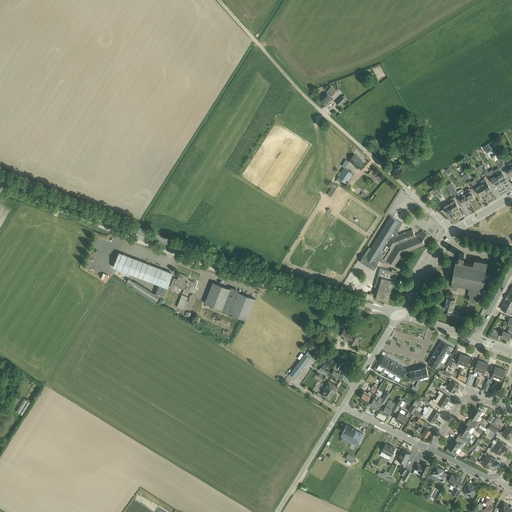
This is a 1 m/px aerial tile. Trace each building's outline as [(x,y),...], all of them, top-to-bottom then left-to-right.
[(327,105),(329,103),(332,99),(329,97),(330,96),(331,96),(336,91),(331,87),(326,92),(327,93),(326,94),(326,93),(321,99),(327,105)] [(396,149),(393,146),(388,150),(389,153),(388,154),(393,160),(401,154),(397,148),(396,149)] [(349,160),(358,168),(363,162),(354,154),(349,160)] [(337,178),(346,183),(353,173),(344,168),(337,178)] [(499,173),(496,174),(500,181),(506,178),(502,171),(500,169),(498,170),(499,173)] [(496,174),(493,176),(491,174),(489,175),(491,178),(495,184),(500,181),(496,174)] [(480,183),(485,192),(491,189),(485,178),(482,180),(483,181),(480,183)] [(456,191),(454,187),(451,182),(448,184),(451,189),(454,193),(456,191)] [(480,195),(485,192),(480,183),(477,185),(476,184),(474,185),(480,195)] [(454,193),(451,189),(448,184),(446,185),(449,190),(451,189),(454,193)] [(475,198),(469,188),(466,189),(467,191),(464,192),(470,201),(475,198)] [(457,193),(464,205),(470,201),(464,192),(463,190),(457,193)] [(448,202),(454,211),(459,208),(453,197),(451,199),(451,200),(448,202)] [(448,214),(454,211),(448,202),(445,204),(445,202),(442,204),(448,214)] [(399,235),(397,232),(397,231),(402,223),(391,216),(371,248),(369,247),(360,261),(374,270),(380,260),(384,263),(385,261),(387,262),(388,261),(395,265),(402,252),(403,252),(425,244),(424,241),(427,240),(430,234),(422,230),(420,233),(415,235),(413,229),(399,235)] [(159,284),(156,292),(161,293),(164,295),(171,278),(167,277),(169,272),(119,252),(113,267),(159,284)] [(483,288),(482,288),(482,286),(483,286),(484,282),(486,282),(488,282),(488,281),(489,280),(490,278),(489,276),(489,275),(487,274),(485,274),(486,270),(485,270),(486,267),(487,267),(486,267),(487,264),(487,263),(487,261),(474,259),(473,264),(462,262),(463,258),(464,253),(459,252),(458,257),(457,261),(456,261),(455,264),(454,264),(453,270),(451,269),(450,274),(452,274),(451,280),(452,280),(451,283),(453,283),(453,287),(453,288),(454,289),(455,289),(456,289),(456,288),(457,288),(458,284),(469,286),(468,292),(470,292),(469,301),(476,302),(479,294),(481,294),(481,292),(482,292),(483,288)] [(378,288),(375,298),(388,301),(389,300),(388,299),(393,282),(394,282),(394,281),(396,281),(399,273),(395,272),(396,270),(397,270),(392,269),(392,271),(380,267),(374,287),(378,288)] [(186,285),(187,285),(186,289),(193,292),(197,283),(188,279),(189,276),(180,273),(177,279),(174,277),(170,287),(174,288),(175,285),(184,289),(186,285)] [(133,287),(134,285),(135,283),(136,282),(129,278),(126,282),(133,287)] [(213,282),(205,302),(222,309),(230,312),(247,319),(255,299),(256,299),(256,298),(238,291),(238,292),(230,289),(230,288),(213,281),(213,282)] [(182,294),(177,306),(183,309),(188,297),(182,294)] [(450,315),(451,310),(454,299),(447,297),(444,308),(448,309),(447,314),(450,315)] [(511,299),(507,297),(503,302),(511,307),(511,299)] [(510,314),(511,314),(511,307),(503,302),(500,308),(510,314)] [(511,318),(510,317),(508,322),(509,322),(507,325),(510,326),(508,329),(507,332),(503,330),(501,334),(502,334),(501,336),(509,339),(511,333),(511,330),(511,328),(511,318)] [(349,340),(349,341),(355,344),(359,337),(354,333),(355,330),(350,327),(349,327),(346,325),(340,334),(349,340)] [(438,346),(447,351),(448,350),(450,346),(441,340),(438,346)] [(434,352),(444,357),(446,353),(448,354),(450,352),(448,350),(447,351),(438,346),(435,351),(434,352)] [(291,360),(296,356),(291,352),(287,356),(291,360)] [(434,352),(431,357),(440,363),(441,361),(444,357),(434,352)] [(462,363),(465,357),(466,355),(460,353),(457,361),(456,365),(458,365),(459,362),(462,363)] [(310,358),(310,357),(306,354),(305,354),(290,374),(295,378),(310,358)] [(466,355),(465,357),(462,363),(465,364),(464,368),(466,368),(467,365),(468,365),(471,357),(466,355)] [(384,356),(378,365),(383,368),(382,370),(384,371),(385,369),(384,368),(390,359),(389,359),(384,356)] [(428,363),(437,368),(440,364),(442,365),(443,363),(441,361),(440,363),(431,357),(428,363)] [(326,369),(331,362),(328,359),(322,366),(326,369)] [(390,359),(384,368),(385,369),(390,371),(395,362),(390,359)] [(477,369),(480,370),(483,361),(478,359),(475,368),(474,371),(476,372),(477,369)] [(485,372),(488,363),(483,361),(480,370),(483,371),(482,374),(484,375),(485,372)] [(340,365),(338,368),(346,373),(350,367),(345,364),(345,363),(342,362),(340,365)] [(395,362),(390,371),(394,374),(393,376),(395,377),(396,375),(395,375),(401,366),(395,362)] [(401,366),(395,375),(401,378),(406,369),(401,366)] [(420,367),(423,377),(429,375),(426,366),(421,367),(420,367)] [(494,375),(497,376),(501,367),(495,366),(492,374),(491,377),(493,378),(494,375)] [(415,369),(418,378),(423,377),(420,367),(415,369)] [(500,377),(499,380),(501,381),(502,378),(503,378),(506,369),(501,367),(497,376),(500,377)] [(409,371),(412,380),(418,378),(415,369),(409,371)] [(471,385),(474,378),(472,377),(473,374),(469,373),(466,383),(471,385)] [(449,383),(458,389),(459,387),(458,386),(460,384),(452,379),(450,378),(449,379),(451,381),(449,383)] [(325,388),(324,390),(322,394),(329,399),(335,391),(336,391),(338,387),(328,380),(324,387),(325,388)] [(374,398),(371,404),(377,408),(379,404),(383,406),(385,403),(387,400),(395,385),(392,383),(383,398),(379,396),(376,395),(374,398)] [(457,391),(458,389),(449,383),(448,385),(446,384),(445,386),(446,387),(454,392),(456,390),(457,391)] [(439,393),(437,396),(447,402),(448,401),(448,400),(450,397),(439,389),(437,392),(439,393)] [(367,402),(370,396),(372,392),(369,390),(368,392),(364,390),(360,398),(367,402)] [(9,403),(13,406),(18,398),(14,396),(9,403)] [(413,404),(412,404),(408,411),(413,413),(417,407),(423,397),(421,396),(419,399),(418,398),(416,402),(415,401),(413,404)] [(447,402),(437,396),(435,399),(433,398),(432,400),(443,407),(446,404),(447,402)] [(22,414),(30,401),(25,398),(16,411),(22,414)] [(387,402),(386,405),(382,411),(389,414),(392,409),(394,406),(398,409),(401,403),(403,400),(398,398),(394,406),(387,402)] [(471,410),(479,415),(482,411),(484,412),(486,406),(480,404),(478,408),(474,405),(471,410)] [(427,411),(434,416),(437,418),(438,416),(440,412),(429,405),(427,407),(429,408),(427,411)] [(409,413),(401,409),(396,418),(403,423),(409,413)] [(437,418),(434,416),(427,411),(425,410),(423,413),(422,415),(433,422),(435,419),(436,419),(437,418)] [(477,421),(476,420),(479,415),(471,410),(468,415),(471,417),(469,420),(477,425),(479,423),(477,421)] [(464,421),(461,426),(469,431),(471,433),(475,428),(476,429),(478,426),(477,426),(477,425),(469,420),(466,423),(464,421)] [(344,432),(341,436),(343,437),(349,440),(349,441),(358,446),(364,434),(356,430),(356,429),(346,424),(343,431),(344,432)] [(420,428),(424,430),(422,433),(427,436),(431,430),(426,427),(425,427),(422,425),(420,428)] [(488,428),(496,433),(498,429),(490,425),(488,428)] [(458,431),(460,432),(458,436),(465,440),(467,437),(468,437),(467,437),(470,432),(469,432),(469,431),(461,426),(458,431)] [(510,440),(511,436),(511,433),(505,429),(503,432),(501,430),(499,433),(502,434),(510,440)] [(453,437),(450,442),(458,447),(461,443),(463,444),(465,440),(458,436),(456,439),(453,437)] [(495,444),(504,449),(507,444),(499,439),(498,439),(496,438),(495,440),(497,441),(495,444)] [(447,446),(449,448),(450,448),(447,451),(455,456),(457,453),(455,452),(458,447),(450,442),(447,446)] [(385,453),(391,456),(395,447),(392,446),(391,447),(385,443),(382,451),(386,452),(385,453)] [(501,455),(504,449),(495,444),(493,447),(491,446),(490,448),(492,449),(501,455)] [(402,450),(401,452),(398,459),(403,462),(402,464),(401,463),(401,464),(405,466),(409,458),(408,457),(409,453),(402,450)] [(484,458),(493,463),(496,458),(487,453),(485,451),(484,454),(486,455),(484,458)] [(489,468),(493,463),(484,458),(482,461),(480,459),(479,462),(481,463),(489,468)] [(417,463),(415,469),(419,471),(419,472),(425,475),(430,466),(428,465),(428,463),(426,462),(425,463),(423,462),(422,465),(417,463)] [(437,465),(436,468),(435,468),(434,468),(432,472),(437,474),(436,476),(441,478),(440,480),(444,482),(447,476),(442,473),(444,469),(437,465)] [(404,475),(404,476),(402,479),(406,481),(412,472),(407,469),(403,475),(404,475)] [(451,484),(457,487),(462,478),(455,475),(455,476),(451,474),(448,481),(451,483),(451,484)] [(468,482),(463,492),(469,495),(470,493),(473,495),(477,487),(473,485),(472,485),(468,483),(468,482)] [(454,488),(451,493),(457,496),(460,490),(454,488)] [(482,495),(479,502),(485,504),(482,509),(489,511),(490,511),(493,507),(489,505),(490,503),(489,503),(492,496),(485,493),(484,496),(482,495)] [(511,511),(511,506),(510,506),(510,507),(506,505),(507,504),(503,502),(499,511),(511,511)]
